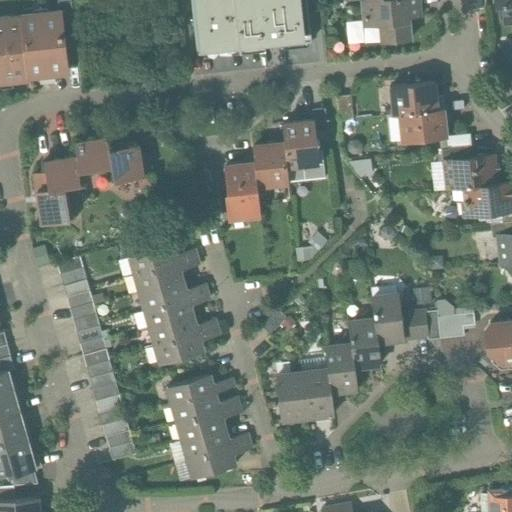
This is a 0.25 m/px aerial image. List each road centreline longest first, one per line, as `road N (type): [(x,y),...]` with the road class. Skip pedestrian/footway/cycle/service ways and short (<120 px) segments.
road 1 (residential): [(105,506),(20,202),(14,120),(101,98),(471,58)]
road 2 (residential): [(284,492),(219,251)]
road 3 (residential): [(284,492),(105,506)]
